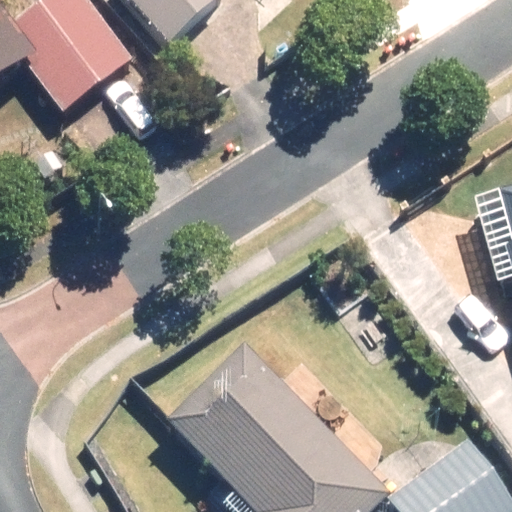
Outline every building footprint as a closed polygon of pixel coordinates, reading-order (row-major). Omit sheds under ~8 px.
[(0,109),(32,85),(65,127),(132,74),(72,0),(57,0),(10,38),(0,25),(0,109)] [(127,0),(175,54),(226,10),(217,0),(127,0)] [(511,205),(500,208),(511,254),(511,205)] [(382,511),(385,509),(245,359),(168,431),(244,511),(382,511)] [(506,511),(465,456),(389,511),(506,511)]
